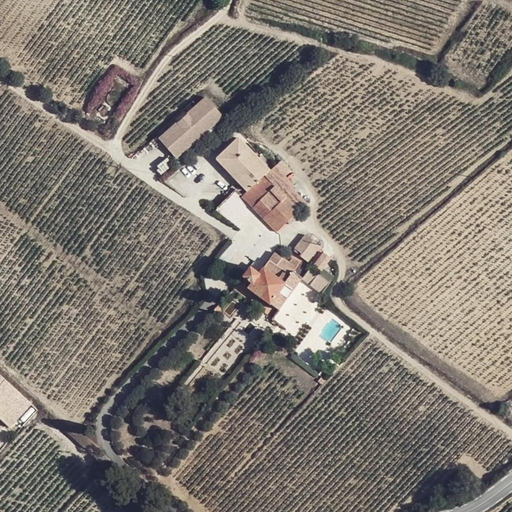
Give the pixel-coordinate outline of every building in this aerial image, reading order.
[(176,156),(222,115),(206,96),(187,112),(184,109),(175,118),(178,121),(159,138),(176,156)] [(231,175),(253,153),(238,137),(215,158),(231,175)] [(253,153),(231,175),(246,191),(241,196),(275,231),(286,221),(293,215),(299,209),(298,208),(306,200),(292,186),(294,184),(274,163),(269,169),(257,157),(253,153)] [(293,215),(286,221),(288,224),(295,217),(293,215)] [(300,256),(307,262),(308,262),(320,245),(305,235),(295,249),(301,253),(300,255),(300,256)] [(286,260),(274,252),(259,273),(249,266),(242,275),(251,282),(247,287),(277,309),(286,297),(278,291),(284,283),(292,289),(302,277),(308,268),(292,256),(290,255),(286,260)] [(308,268),(302,277),(322,291),(328,283),(308,268)] [(286,297),(292,289),(284,283),(278,291),(286,297)]
